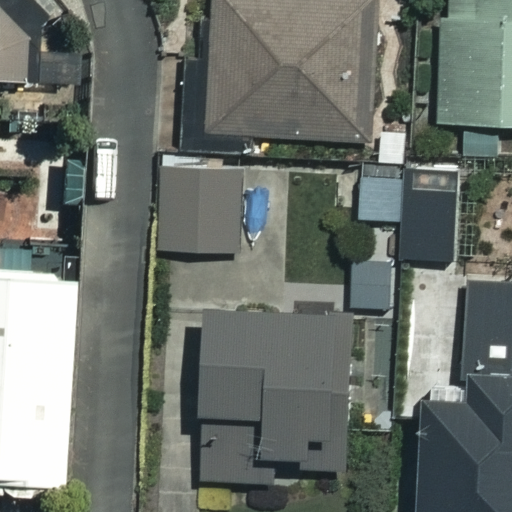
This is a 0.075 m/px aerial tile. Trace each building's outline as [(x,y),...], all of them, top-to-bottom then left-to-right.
[(375,0),(210,0),(207,125),(371,131),(375,0)] [(511,0),(443,0),(440,112),(511,114),(511,0)] [(0,86),(19,87),(23,6),(0,4),(0,86)] [(240,161),(161,160),(160,243),(239,245),(240,161)] [(355,169),(354,215),(401,216),(400,262),(454,263),(456,162),(406,161),(406,170),(355,169)] [(69,272),(0,269),(0,490),(59,494),(69,272)] [(511,511),(511,289),(463,287),(457,391),(418,389),(412,511),(511,511)] [(342,313),(201,310),(197,486),(271,488),(271,476),(339,478),(342,313)]
